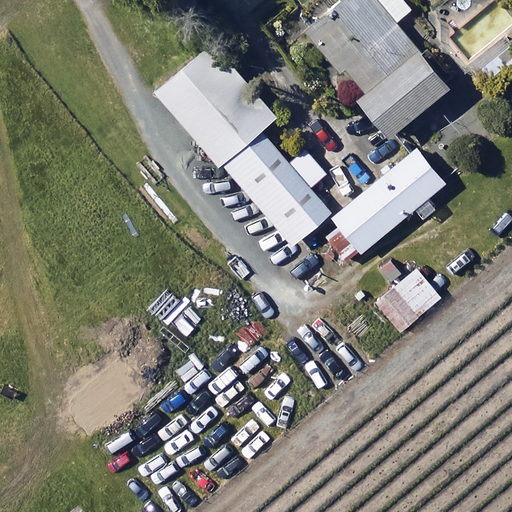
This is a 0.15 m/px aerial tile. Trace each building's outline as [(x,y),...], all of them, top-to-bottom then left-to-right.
[(410,5),(405,0),(332,0),(303,25),(338,66),(342,62),(362,84),(354,91),(388,129),(448,78),(396,17),(410,5)] [(511,36),(511,17),(497,1),(449,42),(481,81),(502,63),(508,71),(511,68),(511,38),(511,37),(511,36)] [(276,111),(211,35),(153,85),(218,160),(221,158),(291,240),(330,206),(309,183),(325,169),(304,145),(288,158),(260,125),(276,111)] [(444,179),(415,144),(331,213),(360,247),(444,179)] [(440,294),(414,263),(375,297),(400,327),(440,294)]
